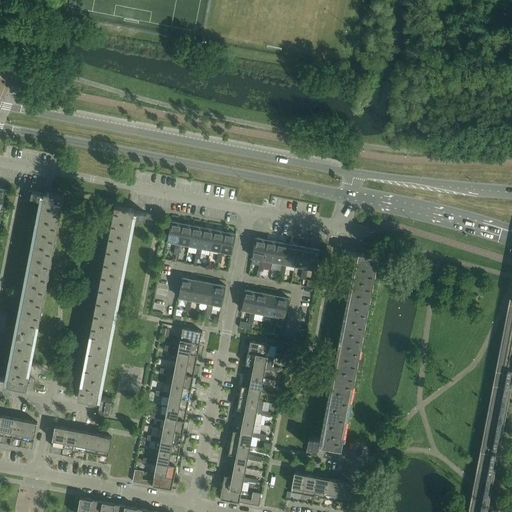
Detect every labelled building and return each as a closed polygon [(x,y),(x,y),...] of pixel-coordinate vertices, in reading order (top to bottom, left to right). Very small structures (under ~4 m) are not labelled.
[(27,388),(64,196),(45,192),(44,193),(32,191),(32,192),(25,190),(25,195),(31,197),(43,200),(9,378),(0,376),(0,393),(1,388),(3,389),(4,387),(5,382),(8,382),(7,384),(27,388)] [(99,396),(132,224),(133,217),(145,219),(146,219),(152,220),(153,215),(147,214),(147,213),(135,211),(135,209),(115,205),(78,398),(79,398),(98,402),(98,400),(100,400),(99,406),(100,406),(100,407),(102,408),(101,414),(109,415),(110,409),(112,398),(99,396)] [(179,243),(183,223),(171,221),(168,241),(176,243),(179,243)] [(189,245),(193,225),(183,223),(179,243),(181,244),(189,245)] [(200,247),(204,227),(193,225),(189,245),(198,247),(200,247)] [(211,249),(214,230),(204,227),(200,247),(203,248),(211,249)] [(221,251),(225,232),(214,230),(211,249),(219,251),(221,251)] [(232,253),(236,234),(225,232),(221,251),(224,252),(232,253)] [(263,259),(267,240),(256,238),(252,257),(261,259),(263,259)] [(274,261),(278,242),(267,240),(263,259),(266,260),(274,261)] [(284,264),(288,244),(278,242),(274,261),(282,263),(284,264)] [(295,266),(299,246),(288,244),(284,264),(287,264),(295,266)] [(306,268),(309,248),(299,246),(295,266),(303,267),(306,268)] [(317,270),(321,250),(309,248),(306,268),(308,268),(317,270)] [(341,449),(379,256),(359,252),(358,254),(347,252),(345,258),(358,260),(323,439),(309,436),(307,447),(308,447),(306,453),(314,455),(315,449),(318,449),(318,448),(319,448),(320,442),(322,443),(322,445),(341,449)] [(190,299),(194,280),(183,277),(179,297),(188,299),(190,299)] [(200,301),(204,282),(194,280),(190,299),(192,300),(200,301)] [(211,303),(215,284),(204,282),(200,301),(209,303),(211,303)] [(222,305),(226,286),(215,284),(211,303),(214,304),(222,305)] [(253,311),(257,291),(246,289),(242,309),(251,311),(253,311)] [(264,313),(268,294),(257,291),(253,311),(256,312),(264,313)] [(274,315),(278,296),(268,294),(264,313),(272,315),(274,315)] [(285,318),(289,298),(278,296),(274,315),(277,316),(285,318)] [(203,331),(183,327),(181,339),(200,343),(203,331)] [(181,339),(179,348),(179,350),(198,354),(200,343),(181,339)] [(270,344),(251,341),(248,352),(268,356),(270,344)] [(179,350),(178,353),(176,362),(196,365),(198,354),(179,350)] [(268,356),(248,352),(246,364),(266,367),(266,365),(268,356)] [(176,362),(175,371),(174,373),(194,377),(196,365),(176,362)] [(266,367),(246,364),(244,375),(264,379),(265,370),(266,367)] [(174,373),(174,375),(172,384),(192,388),(194,377),(174,373)] [(264,379),(244,375),(242,386),(261,390),(262,387),(264,379)] [(172,384),(170,393),(170,395),(190,399),(192,388),(172,384)] [(261,390),(242,386),(240,397),(259,401),(261,392),(261,390)] [(170,395),(169,398),(168,406),(187,410),(190,399),(170,395)] [(259,401),(240,397),(238,408),(257,412),(258,410),(259,401)] [(168,406),(166,415),(166,418),(185,421),(187,410),(168,406)] [(257,412),(238,408),(235,420),(255,423),(257,414),(257,412)] [(14,418),(3,415),(0,431),(0,435),(10,438),(14,418)] [(26,420),(14,418),(10,438),(22,440),(26,420)] [(166,418),(165,420),(163,429),(183,433),(185,421),(166,418)] [(38,422),(26,420),(22,440),(34,442),(38,422)] [(255,423),(235,420),(233,431),(253,434),(253,432),(255,423)] [(68,428),(56,426),(52,446),(64,448),(68,428)] [(79,430),(68,428),(64,448),(75,450),(79,430)] [(183,433),(163,429),(159,428),(157,437),(162,438),(161,440),(181,444),(183,433)] [(90,432),(79,430),(75,450),(86,452),(90,432)] [(253,434),(233,431),(231,442),(251,446),(252,437),(253,434)] [(101,434),(90,432),(86,452),(97,454),(101,434)] [(113,437),(101,434),(97,454),(109,457),(113,437)] [(181,444),(161,440),(161,442),(156,441),(155,450),(159,451),(179,455),(181,444)] [(251,446),(231,442),(229,453),(248,457),(249,455),(251,446)] [(159,451),(157,460),(157,462),(177,466),(179,455),(159,451)] [(248,457),(229,453),(227,464),(246,468),(248,459),(248,457)] [(157,462),(157,465),(155,474),(175,477),(177,466),(157,462)] [(246,468),(227,464),(225,475),(244,479),(245,477),(246,468)] [(144,471),(135,469),(133,482),(172,489),(175,477),(155,474),(153,481),(142,479),(144,471)] [(307,474),(295,472),(291,492),(303,494),(307,474)] [(318,476),(307,474),(303,494),(314,496),(318,476)] [(244,479),(225,475),(222,487),(242,490),(244,482),(244,479)] [(329,478),(318,476),(314,496),(325,498),(329,478)] [(340,481),(329,478),(325,498),(336,501),(340,481)] [(352,483),(340,481),(336,501),(348,503),(352,483)] [(242,490),(222,487),(220,498),(259,506),(262,494),(253,492),(252,500),(241,498),(242,490)] [(81,497),(77,511),(90,511),(92,499),(81,497)] [(92,499),(90,511),(101,511),(104,502),(92,499)] [(113,511),(115,504),(104,502),(101,511),(113,511)]
